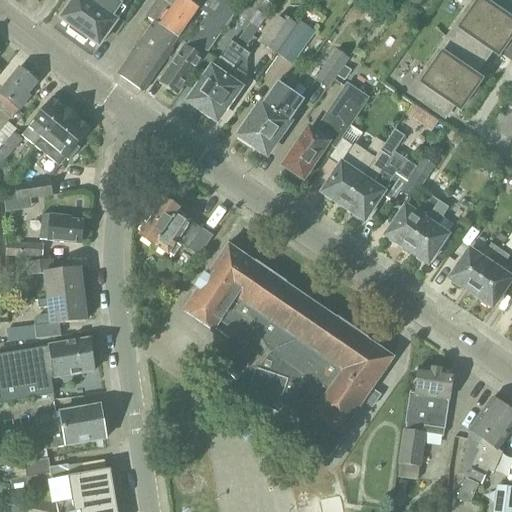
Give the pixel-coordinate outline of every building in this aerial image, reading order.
[(73,0),(59,20),(69,27),(67,31),(76,37),(102,0),(73,0)] [(88,41),(98,48),(125,10),(110,0),(102,0),(76,37),(85,44),(88,41)] [(139,45),(117,76),(143,93),(173,53),(169,50),(198,11),(196,10),(202,0),(156,0),(145,18),(155,25),(140,46),(139,45)] [(190,42),(185,49),(178,59),(177,59),(160,83),(167,88),(166,91),(168,92),(173,96),(175,94),(177,95),(195,70),(194,70),(206,54),(207,54),(237,10),(222,0),(202,0),(196,10),(198,11),(206,17),(189,41),(190,42)] [(445,39),(481,64),(490,51),(497,56),(511,35),(511,23),(510,22),(511,19),(511,3),(506,0),(474,0),(478,3),(470,15),(465,11),(445,39)] [(258,45),(274,57),(296,27),(278,16),(258,45)] [(249,25),(238,41),(246,47),(257,31),(249,25)] [(313,36),(300,26),(275,59),(289,69),(313,36)] [(481,64),(445,39),(426,67),(431,71),(423,83),(418,79),(407,94),(443,119),(452,106),(459,111),(479,82),(472,77),(481,64)] [(227,50),(220,60),(212,72),(211,71),(189,103),(202,113),(247,49),(238,43),(231,53),(227,50)] [(252,52),(247,49),(202,113),(216,122),(238,91),(237,90),(246,78),(245,63),(252,52)] [(312,81),(325,91),(347,61),(334,52),(312,81)] [(0,93),(0,112),(10,121),(18,111),(19,112),(30,99),(27,97),(36,86),(18,71),(0,93)] [(277,84),(270,94),(261,107),(261,106),(239,138),(252,147),(290,93),(297,83),(288,76),(281,86),(277,84)] [(345,85),(312,134),(309,131),(301,142),(300,142),(283,168),(285,169),(291,173),(290,176),(298,181),(299,179),(303,181),(320,155),(316,152),(323,142),(334,149),(341,140),(360,112),(367,101),(345,85)] [(303,102),(290,93),(252,147),(266,156),(288,125),(287,124),(303,102)] [(40,152),(71,115),(64,108),(63,109),(52,100),(28,129),(22,137),(40,152)] [(71,115),(40,152),(59,168),(66,160),(69,162),(79,150),(76,147),(90,131),(78,122),(79,121),(71,115)] [(8,122),(1,130),(0,131),(0,142),(3,145),(16,129),(8,122)] [(0,149),(0,163),(1,164),(20,141),(12,135),(0,149)] [(363,222),(380,197),(391,204),(406,183),(394,176),(382,194),(372,186),(378,176),(387,163),(401,143),(391,137),(385,146),(343,208),(363,222)] [(343,208),(385,146),(377,139),(353,174),(341,166),(323,194),(343,208)] [(328,158),(340,166),(353,148),(341,140),(328,158)] [(404,193),(404,194),(412,200),(426,179),(414,172),(401,192),(404,193)] [(49,182),(16,187),(18,202),(51,196),(49,182)] [(429,196),(422,206),(416,216),(425,223),(432,213),(439,203),(429,196)] [(163,202),(139,236),(167,255),(176,242),(187,250),(201,230),(190,222),(177,213),(178,212),(163,202)] [(441,219),(441,218),(447,209),(439,203),(432,213),(441,219)] [(396,244),(406,251),(425,223),(416,216),(405,209),(386,237),(387,238),(388,241),(393,245),(396,244)] [(432,213),(425,223),(406,251),(415,256),(415,260),(421,264),(425,263),(427,264),(445,237),(444,236),(435,229),(440,223),(442,220),(441,219),(432,213)] [(42,216),(39,241),(41,241),(45,241),(49,242),(79,245),(81,222),(67,221),(68,219),(42,216)] [(487,250),(496,256),(502,246),(493,240),(487,250)] [(14,245),(13,257),(41,258),(42,246),(14,245)] [(277,404),(284,409),(295,416),(285,429),(327,460),(344,438),(341,436),(364,403),(372,408),(380,398),(371,392),(393,360),(365,341),(366,340),(337,321),(284,285),(285,285),(256,264),(255,265),(228,246),(207,277),(204,276),(196,288),(198,290),(183,312),(213,332),(214,330),(227,339),(210,355),(235,381),(244,372),(247,369),(254,375),(244,402),(274,413),(277,406),(277,404)] [(511,253),(502,246),(496,256),(505,262),(511,253)] [(471,293),(489,266),(468,252),(450,279),(471,293)] [(47,300),(81,296),(78,270),(52,274),(50,261),(26,264),(28,277),(44,275),(47,300)] [(489,266),(471,293),(491,307),(510,280),(489,266)] [(81,296),(47,300),(50,326),(34,328),(35,340),(60,337),(58,325),(85,321),(81,296)] [(0,355),(0,402),(0,404),(53,395),(51,380),(58,379),(60,381),(65,380),(67,377),(93,373),(87,341),(0,355)] [(406,425),(405,426),(402,426),(397,461),(420,464),(425,429),(423,429),(423,428),(444,431),(446,414),(447,414),(453,374),(419,369),(415,395),(409,394),(404,425),(406,425)] [(470,460),(472,458),(505,410),(491,400),(468,432),(470,434),(464,443),(465,450),(468,452),(465,458),(470,460)] [(53,422),(39,425),(43,451),(104,441),(99,407),(51,415),(53,422)] [(511,429),(511,415),(505,410),(472,458),(470,460),(474,462),(472,465),(465,462),(459,475),(480,485),(486,472),(492,475),(500,456),(501,455),(497,452),(511,429)] [(0,467),(13,469),(14,454),(0,453),(0,467)] [(3,511),(116,511),(110,475),(106,475),(106,472),(69,478),(67,466),(49,469),(47,458),(23,463),(26,479),(29,499),(31,500),(31,502),(7,498),(3,511)] [(511,511),(511,487),(495,486),(491,511),(511,511)]
